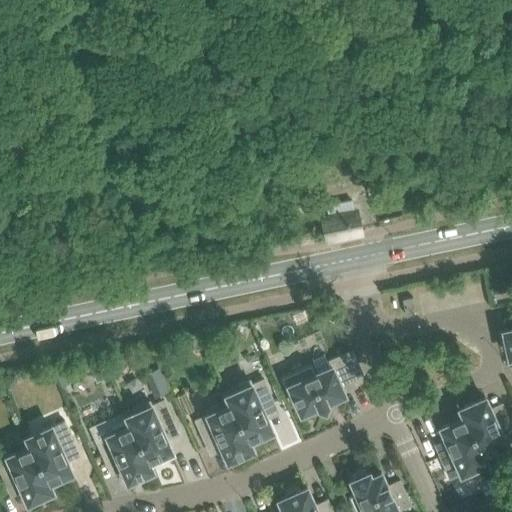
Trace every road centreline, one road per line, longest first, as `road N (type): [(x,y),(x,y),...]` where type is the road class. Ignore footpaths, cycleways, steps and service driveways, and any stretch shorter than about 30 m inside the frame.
road 1 (secondary): [(0,333),(342,260)]
road 2 (residential): [(392,413),(238,482),(108,511)]
road 3 (residential): [(427,398),(487,369),(479,328),(449,317),(362,333)]
road 4 (secondary): [(342,260),(511,224)]
